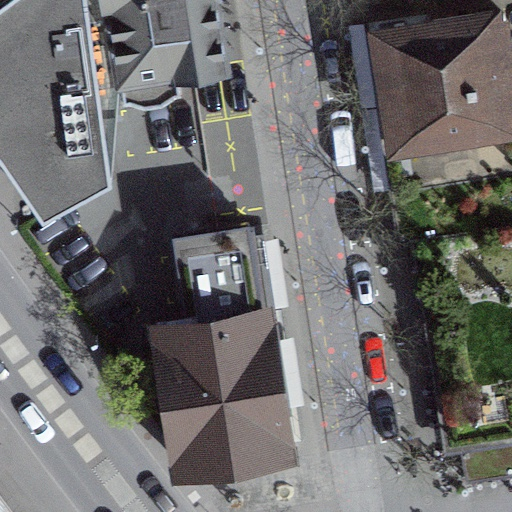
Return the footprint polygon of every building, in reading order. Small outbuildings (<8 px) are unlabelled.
[(0,0),(0,146),(46,211),(111,172),(117,84),(122,84),(122,99),(131,98),(143,101),(162,100),(172,92),(179,90),(176,69),(194,67),(225,63),(215,0),(0,0)] [(492,9),(379,27),(403,186),(511,171),(511,130),(510,118),(511,117),(511,72),(503,13),(493,14),(492,9)] [(511,171),(403,186),(409,236),(428,234),(466,477),(511,471),(511,171)] [(197,316),(141,325),(146,356),(162,353),(180,462),(288,444),(253,228),(219,233),(217,218),(185,224),(187,236),(184,237),(197,316)] [(15,511),(0,492),(0,511),(15,511)]
